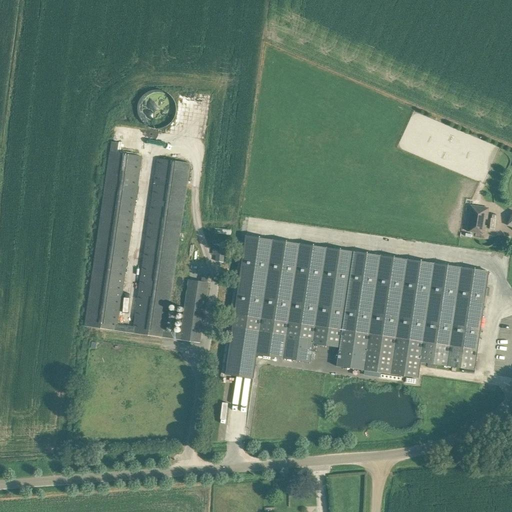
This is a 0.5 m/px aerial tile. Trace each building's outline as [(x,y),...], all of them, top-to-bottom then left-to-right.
[(172,127),(173,92),(143,91),(142,117),(151,118),(150,126),(172,127)] [(117,330),(132,332),(133,326),(118,324),(142,156),(117,152),(119,143),(111,142),(85,326),(117,330)] [(157,158),(133,326),(132,332),(133,332),(133,333),(165,337),(180,339),(181,333),(166,331),(190,163),(157,158)] [(485,234),(489,208),(471,205),(467,231),(485,234)] [(489,272),(246,237),(226,374),(254,378),(257,355),(311,363),(314,344),(339,348),(337,366),(419,378),(421,364),(425,365),(426,363),(475,370),(486,296),(489,296),(490,288),(487,288),(489,272)] [(216,255),(215,261),(224,262),(226,250),(213,249),(212,255),(216,255)] [(208,277),(202,277),(202,281),(188,279),(181,333),(180,339),(181,339),(200,342),(209,282),(207,282),(208,277)]
